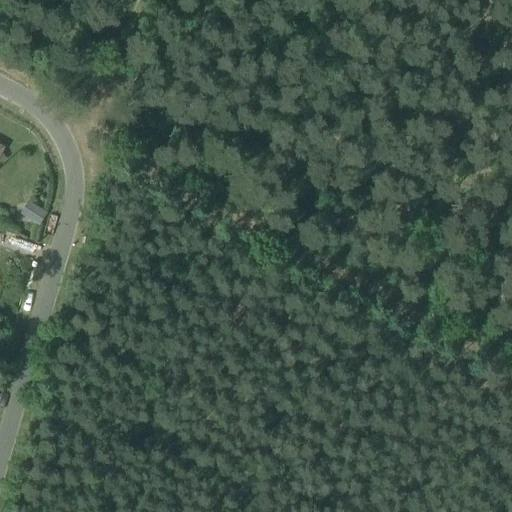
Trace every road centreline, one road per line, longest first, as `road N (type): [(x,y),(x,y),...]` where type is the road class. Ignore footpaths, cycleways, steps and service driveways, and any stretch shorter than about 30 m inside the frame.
road 1 (track): [(511,372),(143,175),(72,152),(129,0)]
road 2 (residential): [(0,456),(76,182),(72,152),(39,107),(0,85)]
